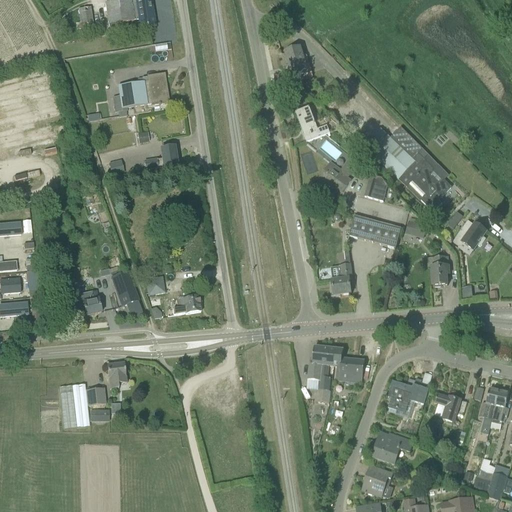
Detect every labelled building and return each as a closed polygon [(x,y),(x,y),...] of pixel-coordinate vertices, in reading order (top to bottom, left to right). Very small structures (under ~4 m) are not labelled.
[(155,27),(151,0),(132,0),(130,0),(105,4),(110,31),(117,30),(116,25),(134,22),(139,21),(145,20),(146,29),(155,27)] [(75,25),(76,31),(93,28),(90,8),(78,10),(80,24),(75,25)] [(290,70),(293,80),(308,76),(300,50),(285,54),(289,66),(290,66),(292,70),(290,70)] [(164,76),(147,78),(148,83),(118,87),(122,111),(152,106),(152,107),(159,106),(159,107),(161,107),(161,106),(169,104),(167,95),(166,95),(166,92),(167,92),(164,76)] [(327,127),(318,131),(309,109),(296,114),(295,113),(306,144),(330,135),(327,127)] [(418,167),(412,160),(418,155),(422,151),(400,129),(390,140),(380,131),(364,148),(406,188),(412,182),(422,171),(418,167)] [(145,171),(177,166),(175,148),(160,151),(161,160),(144,162),(145,171)] [(357,160),(362,164),(366,158),(362,154),(357,160)] [(443,197),(451,189),(418,155),(412,160),(418,167),(422,171),(412,182),(426,197),(421,202),(433,214),(442,205),(436,199),(439,197),(440,197),(441,197),(442,197),(443,197)] [(347,180),(352,173),(353,174),(357,167),(349,161),(348,161),(341,171),(332,164),(320,180),(341,196),(350,183),(347,180)] [(108,165),(111,178),(123,175),(120,162),(108,165)] [(383,204),(388,188),(382,180),(371,177),(365,199),(383,204)] [(454,231),(462,218),(455,214),(447,227),(454,231)] [(396,251),(402,230),(355,218),(350,239),(396,251)] [(444,224),(439,218),(436,222),(441,227),(444,224)] [(410,223),(409,222),(407,229),(425,234),(427,228),(417,225),(410,223)] [(453,244),(459,248),(462,245),(473,253),(478,247),(480,249),(485,241),(483,239),(487,234),(475,225),(467,236),(462,232),(453,244)] [(0,229),(0,245),(20,244),(19,228),(0,229)] [(448,259),(433,260),(434,269),(432,269),(433,288),(435,288),(435,289),(440,289),(440,288),(448,287),(447,277),(449,277),(449,268),(448,259)] [(37,273),(35,261),(25,262),(27,274),(37,273)] [(0,277),(16,276),(15,264),(0,265),(0,277)] [(340,297),(351,295),(349,281),(352,281),(351,266),(339,268),(331,269),(332,283),(333,291),(331,291),(332,300),(340,299),(340,297)] [(28,274),(28,292),(37,292),(37,274),(28,274)] [(138,302),(127,274),(111,280),(122,308),(138,302)] [(0,291),(17,290),(16,277),(0,278),(0,291)] [(165,295),(162,278),(145,281),(148,295),(155,294),(155,296),(165,295)] [(473,300),(472,288),(460,289),(462,302),(473,300)] [(86,318),(101,314),(98,300),(96,292),(87,294),(88,295),(77,297),(80,311),(84,310),(86,318)] [(201,300),(199,299),(199,300),(198,298),(176,302),(177,310),(172,311),(173,318),(185,316),(201,314),(199,306),(200,306),(202,304),(201,300)] [(154,320),(162,319),(161,314),(156,309),(151,311),(154,320)] [(0,324),(30,322),(29,315),(0,317),(0,324)] [(329,368),(334,369),(336,351),(315,349),(313,366),(309,365),(308,382),(319,382),(318,392),(317,392),(316,404),(329,405),(330,393),(329,393),(331,380),(327,379),(329,368)] [(336,351),(334,369),(337,369),(336,382),(362,385),(365,363),(342,360),(343,352),(336,351)] [(110,392),(118,391),(118,386),(126,385),(124,365),(107,367),(110,392)] [(393,395),(389,409),(406,414),(409,402),(424,406),(428,392),(430,387),(416,382),(417,381),(416,380),(415,383),(409,381),(406,388),(393,384),(390,394),(393,395)] [(88,408),(105,406),(104,390),(86,392),(85,387),(60,390),(64,431),(90,429),(88,408)] [(478,390),(475,401),(481,403),(483,391),(478,390)] [(499,393),(489,390),(486,405),(483,404),(479,418),(492,422),(499,393)] [(509,395),(499,393),(492,422),(505,425),(508,411),(505,410),(509,395)] [(454,425),(458,413),(464,414),(467,404),(449,398),(449,400),(437,396),(436,401),(437,401),(435,405),(446,408),(442,421),(454,425)] [(111,415),(121,415),(120,405),(110,406),(111,415)] [(92,423),(109,423),(109,412),(92,412),(92,423)] [(410,455),(413,444),(396,438),(395,440),(380,435),(377,444),(379,444),(374,460),(372,459),(372,460),(395,468),(401,452),(410,455)] [(381,500),(386,488),(389,489),(394,476),(373,469),(371,474),(369,473),(366,480),(369,481),(364,494),(381,500)] [(474,490),(488,494),(491,483),(485,481),(487,474),(479,472),(474,490)] [(471,484),(473,476),(466,473),(463,481),(471,484)] [(491,483),(488,494),(486,499),(501,503),(508,480),(494,475),(491,483)] [(511,482),(507,481),(503,494),(510,496),(511,488),(511,482)] [(474,511),(472,500),(449,504),(441,505),(441,511),(474,511)] [(404,502),(405,511),(404,511),(428,511),(428,508),(416,509),(415,501),(404,502)]
